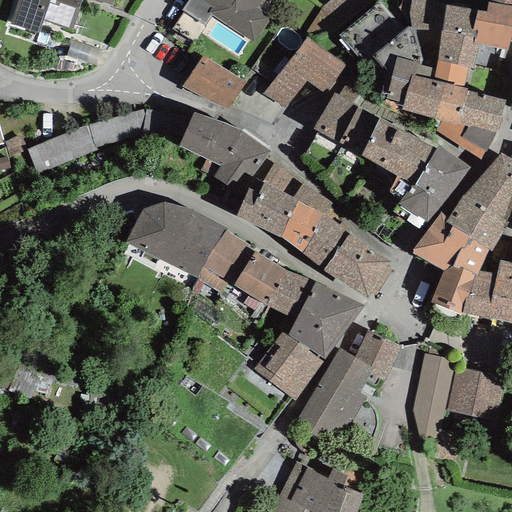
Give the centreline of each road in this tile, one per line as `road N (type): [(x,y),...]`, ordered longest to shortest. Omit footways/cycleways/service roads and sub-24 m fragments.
road 1 (residential): [(0,81),(43,89),(104,85),(160,0)]
road 2 (unknown): [(402,253),(416,452)]
road 3 (residential): [(0,244),(115,196),(164,191)]
